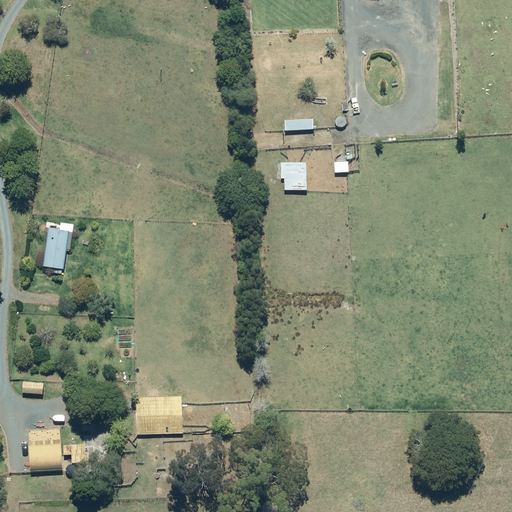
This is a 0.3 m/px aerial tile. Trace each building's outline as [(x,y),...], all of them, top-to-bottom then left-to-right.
[(313,120),(284,121),(284,130),(313,129),(313,120)] [(349,159),(335,159),(335,170),(348,170),(349,159)] [(306,162),(281,162),(281,178),(284,178),(284,190),(307,190),(306,162)] [(44,266),(53,267),(53,272),(61,274),(62,269),(64,269),(66,249),(71,249),(74,224),(61,222),(60,229),(48,228),(44,266)] [(44,383),(23,381),(22,392),(43,394),(44,383)] [(182,396),(136,397),(137,434),(183,433),(182,396)] [(59,429),(28,431),(31,471),(62,469),(59,429)] [(85,444),(63,446),(64,455),(72,455),(72,462),(86,462),(85,444)]
